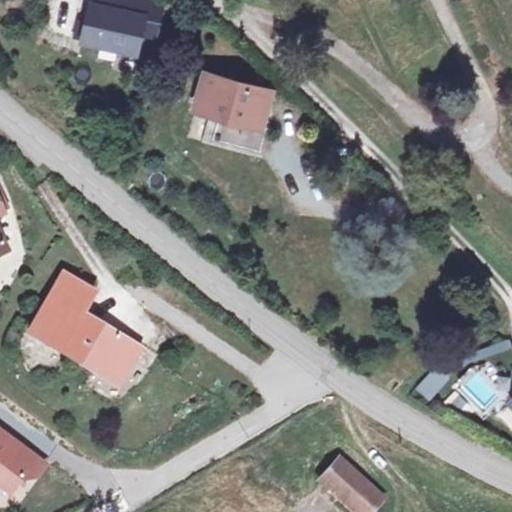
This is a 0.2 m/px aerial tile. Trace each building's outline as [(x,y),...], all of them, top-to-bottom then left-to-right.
[(98,8),(91,6),(83,42),(138,55),(143,37),(146,21),(160,24),(165,5),(144,0),(123,0),(120,13),(98,8)] [(123,0),(99,0),(98,8),(120,13),(123,0)] [(146,21),(143,37),(156,40),(160,24),(146,21)] [(208,79),(199,110),(223,118),(215,142),(261,157),(271,128),(264,125),(272,99),(208,79)] [(22,337),(88,378),(94,370),(114,382),(132,352),(76,314),(88,294),(60,274),(22,337)] [(257,374),(271,351),(213,316),(200,339),(257,374)] [(404,365),(395,377),(399,379),(403,382),(411,370),(404,365)] [(94,370),(88,378),(109,392),(114,382),(94,370)] [(0,493),(4,496),(14,483),(31,480),(40,467),(0,439),(0,493)] [(337,461),(317,483),(339,503),(359,481),(337,461)] [(250,486),(271,478),(266,467),(246,476),(250,486)] [(359,481),(339,503),(348,511),(371,511),(382,501),(359,481)]
